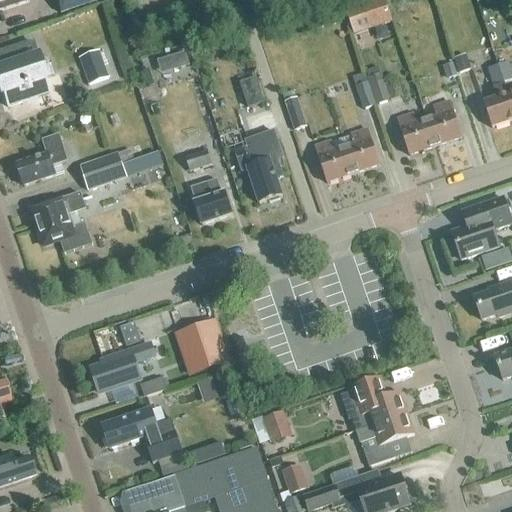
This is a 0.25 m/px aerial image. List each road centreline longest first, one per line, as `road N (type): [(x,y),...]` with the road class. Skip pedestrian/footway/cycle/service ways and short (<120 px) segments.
road 1 (unclassified): [(464,511),(453,481),(474,418),(404,211)]
road 2 (unclassified): [(32,334),(322,237)]
road 3 (unknown): [(345,230),(365,317),(336,345),(304,349),(285,336),(259,258)]
road 4 (unclassified): [(322,237),(248,33),(223,0)]
road 5 (tertiary): [(92,511),(32,334)]
